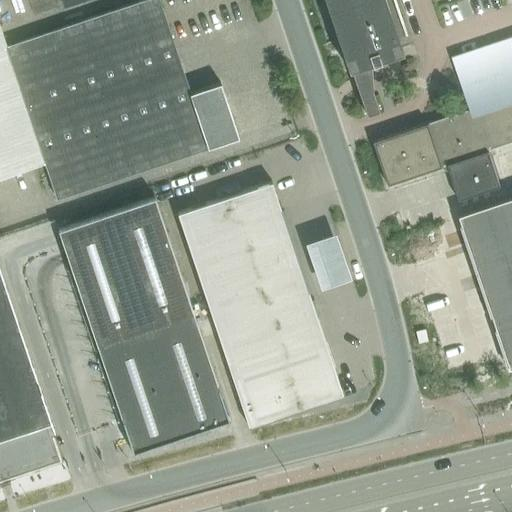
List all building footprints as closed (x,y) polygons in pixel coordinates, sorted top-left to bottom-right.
[(0,0),(0,175),(45,161),(57,197),(178,156),(239,136),(221,81),(191,92),(159,0),(140,0),(6,45),(0,26),(0,0)] [(325,0),(339,40),(339,42),(343,52),(343,54),(347,67),(348,69),(352,67),(371,61),(411,48),(411,46),(398,50),(381,0),(325,0)] [(367,113),(367,112),(378,108),(372,89),(360,94),(367,113)] [(473,107),(426,123),(372,141),(387,184),(440,166),(441,168),(446,166),(458,199),(499,185),(473,107)] [(249,425),(289,412),(342,394),(270,181),(177,212),(249,425)] [(511,195),(457,214),(508,366),(511,365),(511,195)] [(193,311),(192,311),(154,196),(58,228),(61,238),(67,257),(126,429),(135,455),(231,423),(193,311)] [(339,239),(309,249),(324,294),(354,284),(339,239)] [(8,476),(61,459),(53,435),(55,434),(0,269),(0,486),(5,485),(10,483),(8,476)] [(76,301),(56,305),(68,355),(88,350),(76,301)]
